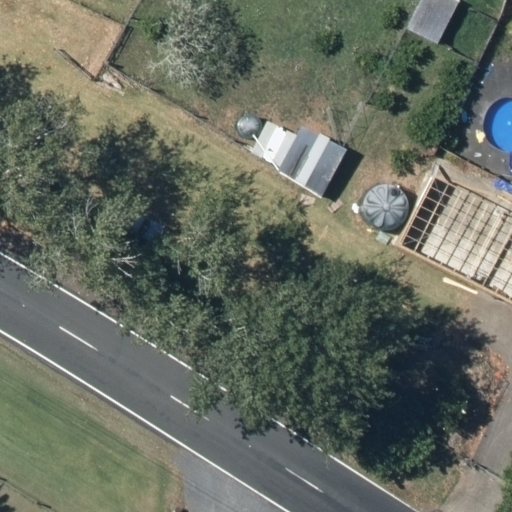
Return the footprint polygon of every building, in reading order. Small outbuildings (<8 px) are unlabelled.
[(414,0),(401,27),(430,43),(451,0),(414,0)] [(268,169),(315,195),(340,146),(294,122),(289,132),(262,118),(244,151),(270,164),(268,169)] [(51,168),(80,184),(102,143),(75,127),(51,168)] [(383,243),(511,307),(511,189),(431,149),(383,243)] [(134,205),(171,228),(188,199),(151,177),(134,205)] [(200,265),(222,279),(244,242),(222,229),(200,265)] [(331,324),(339,330),(365,287),(338,271),(314,310),(300,302),(281,335),(311,354),(331,324)]
